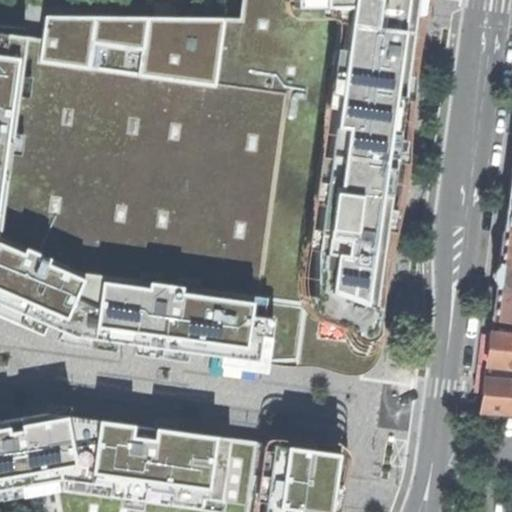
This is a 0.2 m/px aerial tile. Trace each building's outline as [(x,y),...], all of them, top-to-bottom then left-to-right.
[(25,34),(0,31),(0,315),(37,332),(42,321),(60,328),(55,339),(67,343),(110,349),(112,338),(132,340),(130,352),(182,358),(184,347),(191,348),(199,349),(217,351),(215,363),(262,370),(264,359),(276,362),(289,363),(304,363),(313,363),(324,365),(336,369),(346,372),(357,372),(367,368),(372,362),(377,354),(379,348),(380,341),(381,333),(381,322),(380,312),(379,301),(378,291),(378,284),(380,265),(384,244),(389,229),(393,214),(396,195),(399,176),(402,161),(404,138),(405,120),(407,100),(407,81),(409,66),(411,52),(413,40),(417,22),(420,7),(421,0),(236,0),(234,14),(221,14),(194,14),(118,13),(113,13),(109,13),(78,13),(63,13),(51,13),(45,13),(40,13),(36,36),(31,35),(25,34)] [(511,158),(509,184),(503,228),(511,228),(511,158)] [(498,273),(492,323),(511,325),(511,228),(503,228),(498,273)] [(511,335),(490,333),(486,365),(511,367),(511,335)] [(511,367),(486,365),(484,373),(483,383),(511,385),(511,367)] [(511,385),(483,383),(479,412),(511,413),(511,385)] [(0,419),(0,498),(8,497),(15,496),(52,489),(50,478),(53,478),(58,511),(332,511),(335,500),(340,485),(344,471),(345,455),(343,446),(340,440),(330,438),(318,439),(303,441),(293,441),(281,439),(272,436),(263,438),(262,439),(227,434),(210,432),(149,424),(127,421),(93,417),(59,413),(46,411),(26,415),(0,419)]
